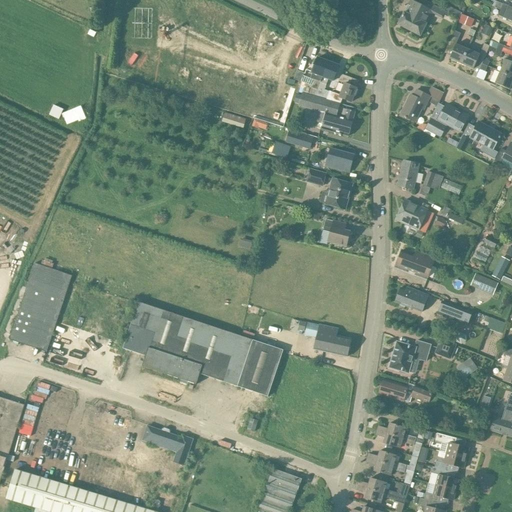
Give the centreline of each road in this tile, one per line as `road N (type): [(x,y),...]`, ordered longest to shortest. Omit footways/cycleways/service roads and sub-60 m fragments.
road 1 (residential): [(344,479),(379,255),(381,53)]
road 2 (unclassified): [(344,479),(40,370),(17,365),(8,373)]
road 3 (residential): [(511,110),(436,70),(381,53)]
road 4 (residential): [(167,30),(243,60),(260,10)]
road 5 (residential): [(381,53),(342,47),(260,10)]
